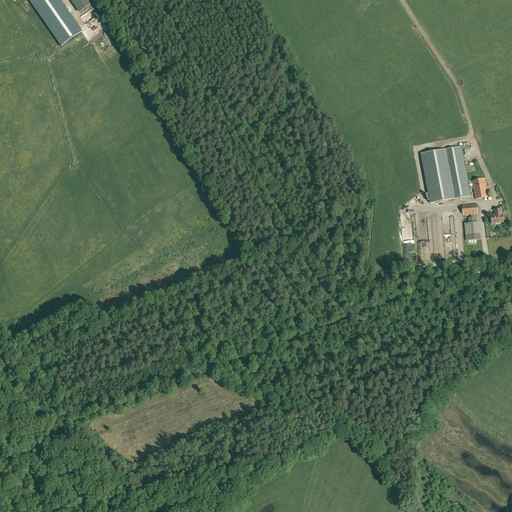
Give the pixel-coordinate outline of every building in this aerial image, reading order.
[(59,0),(28,0),(61,47),(82,32),(59,0)] [(107,35),(105,36),(110,42),(115,37),(110,30),(106,33),(107,35)] [(470,196),(461,147),(422,155),(431,204),(470,196)] [(488,197),(484,179),(473,182),(476,200),(488,197)] [(463,216),(478,215),(477,204),(462,206),(463,216)] [(495,215),(491,216),(492,224),(503,223),(502,215),(501,210),(494,211),(495,215)] [(412,234),(403,236),(404,244),(413,242),(412,234)]
